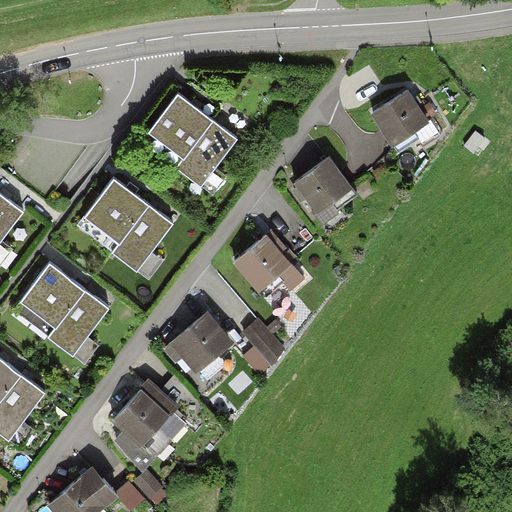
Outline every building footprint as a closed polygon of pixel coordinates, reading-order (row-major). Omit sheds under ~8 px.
[(432,116),(409,82),(374,105),(403,147),(423,133),(418,126),(432,116)] [(193,104),(179,93),(152,130),(187,155),(214,119),(193,104)] [(214,119),(187,155),(179,166),(204,184),(239,137),(219,122),(214,119)] [(356,184),(331,150),(297,176),(322,210),(356,184)] [(128,188),(113,177),(87,214),(122,239),(148,202),(128,188)] [(0,191),(0,240),(24,210),(7,197),(0,191)] [(148,202),(122,239),(114,250),(138,268),(173,220),(153,206),(148,202)] [(304,277),(267,234),(234,261),(266,299),(285,283),(290,289),(304,277)] [(63,272),(50,262),(23,298),(57,324),(85,288),(63,272)] [(85,288),(57,324),(49,335),(73,353),(109,307),(90,292),(85,288)] [(234,342),(207,311),(163,350),(176,364),(184,356),(199,373),(234,342)] [(288,348),(258,318),(241,334),(254,347),(246,355),(263,372),(288,348)] [(0,357),(0,402),(22,373),(0,357)] [(22,373),(0,402),(0,430),(12,439),(46,391),(25,376),(22,373)] [(181,404),(147,375),(114,413),(125,423),(115,435),(151,467),(181,433),(167,421),(181,404)] [(97,468),(87,460),(49,502),(59,511),(94,511),(125,479),(104,460),(97,468)]
